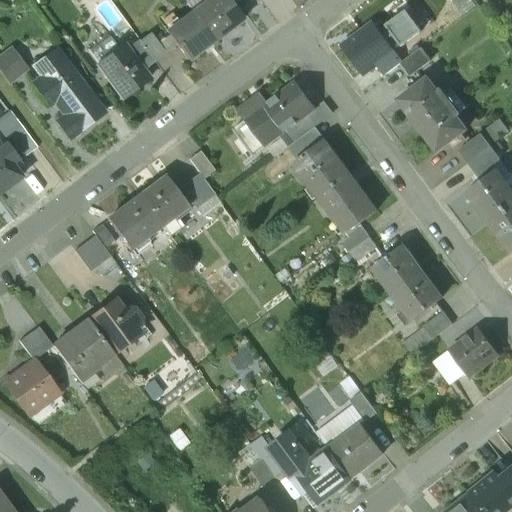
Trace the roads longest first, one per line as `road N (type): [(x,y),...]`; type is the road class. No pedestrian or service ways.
road 1 (residential): [(299,30),(0,256)]
road 2 (residential): [(511,321),(299,30)]
road 3 (residential): [(369,511),(511,400)]
road 4 (residential): [(0,433),(93,511)]
